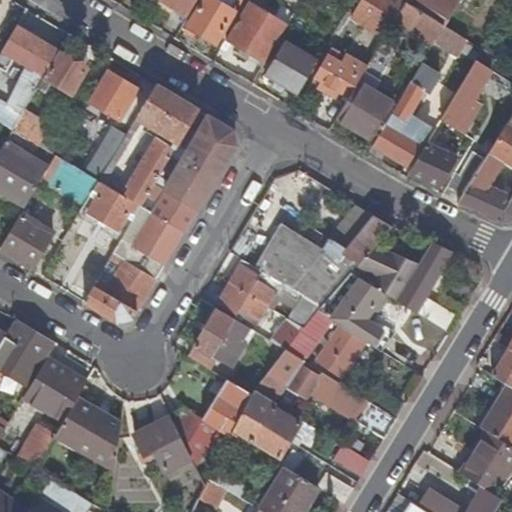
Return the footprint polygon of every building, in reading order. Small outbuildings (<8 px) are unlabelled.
[(159,0),(187,16),(196,0),(159,0)] [(213,0),(201,0),(185,28),(214,45),(233,12),(213,0)] [(396,8),(400,10),(404,2),(400,0),(360,0),(358,4),(387,22),(396,8)] [(417,0),(448,20),(460,0),(417,0)] [(225,40),(264,63),(286,26),(247,2),(225,40)] [(399,22),(433,44),(443,27),(404,2),(400,10),(390,27),(395,29),(399,22)] [(57,52),(15,26),(0,51),(11,58),(7,64),(22,73),(18,81),(20,82),(7,104),(0,100),(0,123),(11,130),(23,109),(57,52)] [(264,75),(297,95),(317,62),(284,42),(264,75)] [(345,51),(366,64),(371,55),(351,42),(345,51)] [(347,97),(336,117),(375,141),(395,107),(369,91),(372,86),(393,51),(380,43),(365,68),(347,97)] [(333,59),(338,50),(332,47),(314,77),(347,97),(365,68),(345,55),(340,63),(333,59)] [(59,53),(43,80),(70,96),(85,69),(59,53)] [(476,95),(491,70),(475,60),(408,172),(441,187),(456,158),(430,146),(444,123),(455,130),(476,95)] [(136,91),(104,71),(86,102),(118,121),(136,91)] [(423,90),(410,82),(395,107),(375,141),(372,145),(406,166),(419,145),(397,132),(423,90)] [(163,132),(179,142),(197,111),(154,86),(136,116),(142,120),(163,132)] [(477,97),(476,95),(455,130),(464,135),(482,105),(478,103),(478,101),(478,99),(477,97)] [(51,126),(23,109),(11,130),(27,139),(38,147),(51,126)] [(142,120),(136,116),(124,136),(97,181),(104,185),(142,120)] [(207,117),(163,192),(196,212),(235,146),(230,132),(207,117)] [(158,140),(163,132),(142,120),(104,185),(113,191),(124,197),(158,140)] [(506,164),(511,152),(511,125),(506,122),(488,152),(503,162),(506,164)] [(112,128),(84,174),(97,181),(124,136),(112,128)] [(18,153),(27,139),(11,130),(0,148),(0,189),(25,204),(40,180),(46,170),(18,153)] [(179,142),(163,132),(158,140),(174,150),(179,142)] [(174,150),(158,140),(124,197),(140,207),(144,199),(152,186),(158,177),(174,150)] [(447,186),(462,195),(485,158),(474,152),(460,175),(456,173),(447,186)] [(486,190),(503,162),(488,152),(485,158),(462,195),(458,201),(503,221),(511,217),(511,193),(508,200),(486,190)] [(40,180),(82,206),(88,196),(97,181),(84,174),(54,156),(46,170),(40,180)] [(163,180),(158,177),(152,186),(158,189),(163,180)] [(106,202),(113,191),(104,185),(97,181),(88,196),(95,200),(97,196),(106,202)] [(117,209),(124,197),(113,191),(106,202),(97,196),(95,200),(88,196),(82,206),(80,209),(117,231),(126,214),(117,209)] [(156,206),(144,199),(140,207),(183,233),(194,215),(163,196),(156,206)] [(126,214),(133,218),(140,207),(124,197),(117,209),(126,214)] [(348,250),(374,215),(356,204),(330,239),(348,250)] [(140,207),(133,218),(116,247),(112,255),(155,280),(183,233),(140,207)] [(330,239),(325,246),(358,265),(359,264),(375,245),(391,225),(374,215),(348,250),(330,239)] [(52,236),(19,216),(0,247),(0,249),(32,269),(52,236)] [(281,226),(256,269),(298,295),(303,298),(320,308),(321,307),(351,274),(358,265),(325,246),(323,250),(281,226)] [(415,308),(449,252),(429,243),(416,265),(413,269),(402,288),(394,300),(444,332),(453,317),(432,304),(426,314),(415,308)] [(99,258),(107,262),(108,261),(112,255),(116,247),(111,244),(108,249),(105,248),(99,258)] [(413,269),(416,265),(375,245),(359,264),(367,269),(390,283),(383,294),(388,297),(394,300),(402,288),(413,269)] [(119,268),(104,293),(136,312),(155,280),(112,255),(108,261),(119,268)] [(295,300),(298,295),(256,269),(243,261),(229,284),(267,307),(275,293),(280,296),(282,292),(295,300)] [(358,265),(351,274),(358,278),(367,269),(359,264),(358,265)] [(362,324),(383,294),(358,278),(351,274),(321,307),(320,308),(318,311),(328,318),(371,344),(378,334),(362,324)] [(258,322),(267,307),(229,284),(217,304),(237,316),(240,311),(258,322)] [(93,287),(83,303),(117,323),(133,318),(136,312),(104,293),(93,287)] [(369,321),(388,297),(383,294),(362,324),(378,334),(371,344),(382,352),(392,335),(369,321)] [(303,298),(287,320),(303,329),(318,311),(320,308),(303,298)] [(240,346),(242,342),(238,340),(245,327),(234,320),(233,322),(215,311),(188,357),(210,371),(216,360),(228,368),(241,347),(240,346)] [(286,319),(269,342),(284,351),(303,329),(287,320),(286,319)] [(0,344),(0,362),(33,382),(47,359),(55,344),(14,320),(4,337),(0,344)] [(364,343),(339,326),(315,360),(340,377),(364,343)] [(238,340),(242,342),(250,330),(245,327),(238,340)] [(307,340),(294,357),(302,362),(306,365),(317,347),(307,340)] [(510,387),(511,383),(511,350),(508,348),(494,370),(484,364),(487,359),(482,356),(476,366),(507,385),(510,387)] [(300,365),(302,362),(294,357),(284,351),(254,390),(272,401),(282,386),(305,400),(310,392),(319,377),(300,365)] [(76,400),(87,381),(60,366),(47,359),(33,382),(28,391),(23,398),(36,406),(63,421),(76,400)] [(0,374),(0,375),(28,391),(33,382),(0,362),(0,374)] [(324,401),(335,382),(306,365),(302,362),(300,365),(319,377),(310,392),(324,401)] [(216,440),(226,447),(232,436),(244,414),(253,398),(250,396),(226,381),(202,420),(182,407),(170,417),(170,418),(191,459),(196,468),(216,440)] [(324,401),(384,438),(395,420),(390,416),(371,405),(335,382),(324,401)] [(511,447),(511,388),(510,387),(507,385),(480,428),(487,432),(511,447)] [(379,392),(371,405),(390,416),(398,403),(379,392)] [(56,434),(115,468),(121,427),(76,400),(63,421),(56,434)] [(259,417),(256,422),(289,442),(299,425),(272,408),(264,420),(259,417)] [(278,459),(289,442),(256,422),(244,414),(232,436),(237,439),(240,433),(252,440),(251,442),(278,459)] [(166,472),(191,459),(170,418),(152,428),(148,420),(135,427),(139,434),(135,437),(145,456),(155,452),(166,472)] [(35,469),(56,434),(39,424),(18,459),(35,469)] [(17,435),(6,428),(5,429),(0,438),(0,447),(8,452),(17,435)] [(492,494),(511,461),(511,447),(487,432),(461,474),(468,479),(481,487),(492,494)] [(336,457),(362,473),(370,462),(344,446),(336,457)] [(0,461),(2,463),(8,453),(8,452),(0,447),(0,461)] [(261,511),(304,511),(319,488),(316,487),(285,468),(259,511),(260,511),(261,511)] [(325,473),(316,487),(319,488),(339,501),(344,504),(352,490),(325,473)] [(51,478),(38,498),(59,511),(85,511),(90,504),(51,478)] [(477,495),(481,487),(468,479),(463,487),(477,495)] [(199,503),(219,508),(225,487),(205,481),(199,503)] [(481,487),(477,495),(480,497),(470,511),(459,511),(427,492),(418,507),(425,511),(494,511),(500,502),(500,499),(492,494),(481,487)] [(29,511),(30,510),(0,490),(0,511),(29,511)] [(470,511),(480,497),(477,495),(466,511),(470,511)]
